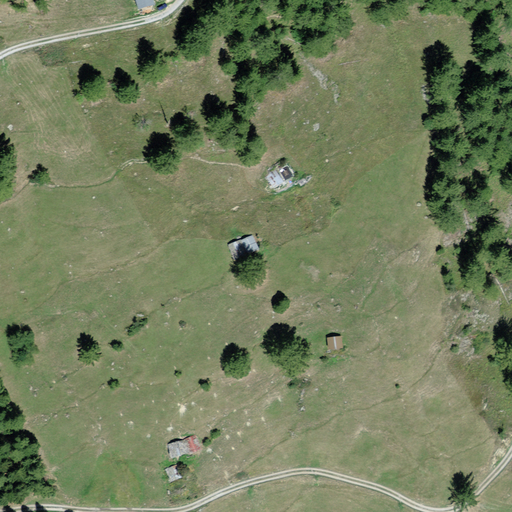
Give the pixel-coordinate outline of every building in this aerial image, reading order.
[(153,0),(135,0),(138,10),(155,6),(153,0)] [(269,181),(277,193),(288,186),(280,173),(269,181)] [(259,254),(254,240),(242,244),(248,259),(259,254)] [(242,244),(228,250),(235,264),(248,259),(242,244)] [(328,337),(328,351),(344,351),(343,336),(328,337)] [(197,442),(187,445),(192,457),(202,454),(197,442)] [(184,443),(169,448),(173,463),(189,458),(184,443)] [(169,472),(174,487),(193,480),(188,465),(169,472)]
